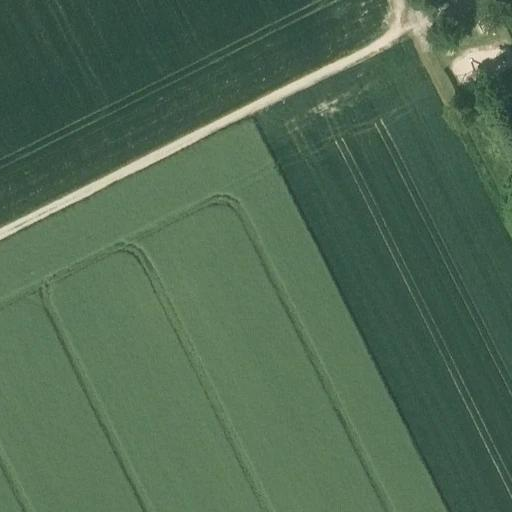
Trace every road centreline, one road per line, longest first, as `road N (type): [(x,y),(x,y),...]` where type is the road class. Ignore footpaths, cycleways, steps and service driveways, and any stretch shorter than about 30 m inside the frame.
road 1 (track): [(0,234),(413,29)]
road 2 (track): [(511,226),(413,29)]
